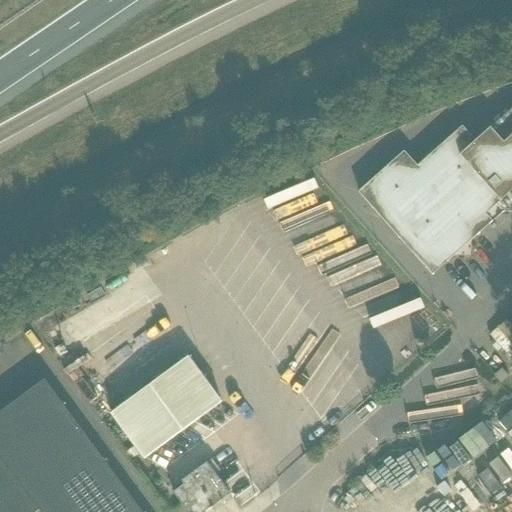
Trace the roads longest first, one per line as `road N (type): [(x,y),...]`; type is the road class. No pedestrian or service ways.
road 1 (motorway): [(0,139),(270,0)]
road 2 (unclassified): [(281,507),(434,378)]
road 3 (motorway): [(0,83),(126,0)]
